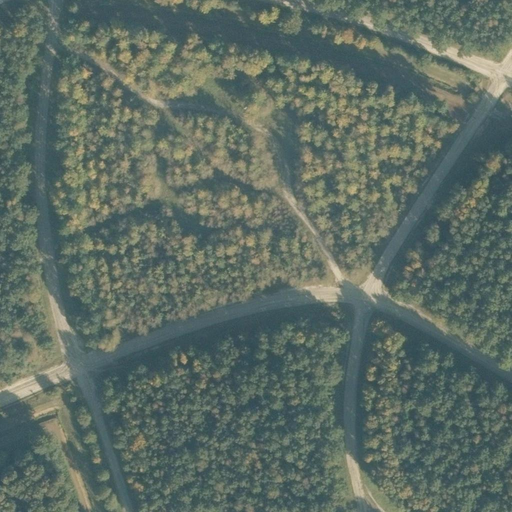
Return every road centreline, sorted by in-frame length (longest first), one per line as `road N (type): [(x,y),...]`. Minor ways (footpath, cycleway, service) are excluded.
road 1 (track): [(57,0),(40,102),(44,227),(78,368),(128,511)]
road 2 (track): [(360,511),(350,425),(358,328),(399,231),(511,62)]
road 3 (track): [(511,377),(368,300),(285,299),(105,358)]
road 4 (track): [(356,300),(298,208),(270,140),(250,121),(147,99),(51,39)]
road 5 (track): [(278,0),(511,80)]
road 6 (unknown): [(293,192),(213,172),(168,106)]
